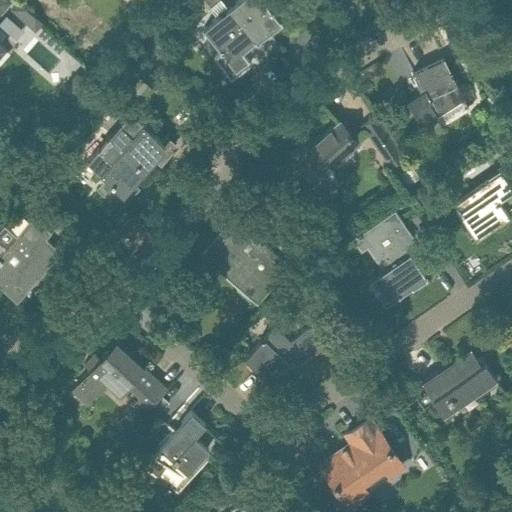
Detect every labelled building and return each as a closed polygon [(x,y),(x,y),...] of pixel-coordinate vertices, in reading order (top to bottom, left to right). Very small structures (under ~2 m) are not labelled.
[(0,0),(0,48),(3,45),(0,41),(0,9),(8,0),(0,0)] [(236,0),(228,7),(256,41),(269,31),(281,21),(266,1),(267,0),(236,0)] [(228,7),(202,27),(218,47),(219,51),(213,56),(229,75),(250,58),(245,50),(256,41),(228,7)] [(466,103),(443,56),(412,71),(420,89),(406,99),(422,124),(437,114),(442,124),(468,107),(466,103)] [(129,106),(108,130),(111,132),(123,143),(120,146),(141,164),(152,152),(160,158),(161,160),(177,142),(166,132),(163,136),(129,106)] [(375,144),(389,163),(402,154),(375,115),(362,124),(375,144)] [(96,120),(82,136),(96,148),(87,159),(99,170),(99,169),(105,175),(109,178),(102,187),(116,201),(134,183),(128,177),(141,164),(120,146),(123,143),(111,132),(96,120)] [(356,140),(353,137),(339,121),(311,145),(309,143),(294,156),(312,176),(311,178),(310,186),(316,194),(327,194),(334,188),(335,178),(328,170),(332,167),(329,164),(356,140)] [(9,159),(0,158),(0,191),(10,191),(9,159)] [(511,159),(499,168),(451,201),(464,219),(465,221),(461,223),(469,236),(474,233),(475,236),(508,214),(500,203),(511,194),(511,159)] [(392,208),(361,229),(371,243),(367,246),(379,264),(383,261),(387,259),(391,265),(369,280),(373,286),(385,302),(411,284),(412,285),(413,285),(409,279),(421,271),(427,280),(428,279),(417,263),(405,246),(414,240),(392,208)] [(4,222),(0,226),(0,281),(15,296),(17,294),(40,269),(41,270),(60,250),(65,244),(59,238),(53,244),(45,236),(51,231),(36,217),(33,214),(16,233),(4,222)] [(285,260),(249,229),(243,236),(229,224),(193,266),(195,268),(195,267),(194,266),(205,253),(218,265),(222,261),(257,291),(285,260)] [(326,341),(314,323),(289,340),(274,326),(244,357),(245,358),(246,356),(271,380),(269,382),(270,383),(289,363),(288,361),(292,358),(295,362),(326,341)] [(167,388),(144,367),(114,340),(99,357),(94,352),(84,363),(89,368),(70,388),(86,402),(105,382),(119,394),(128,385),(140,395),(131,405),(142,415),(167,388)] [(470,346),(437,368),(420,380),(444,413),(496,377),(483,358),(480,360),(470,346)] [(190,409),(177,424),(159,444),(161,445),(154,453),(151,451),(143,461),(156,473),(165,462),(182,473),(208,445),(194,432),(204,421),(190,409)] [(324,468),(302,483),(321,511),(326,511),(346,499),(348,502),(367,489),(367,488),(370,486),(363,476),(382,463),(389,474),(402,464),(387,441),(375,425),(374,425),(368,416),(345,431),(352,441),(320,462),(324,468)] [(257,511),(249,500),(231,511),(257,511)]
